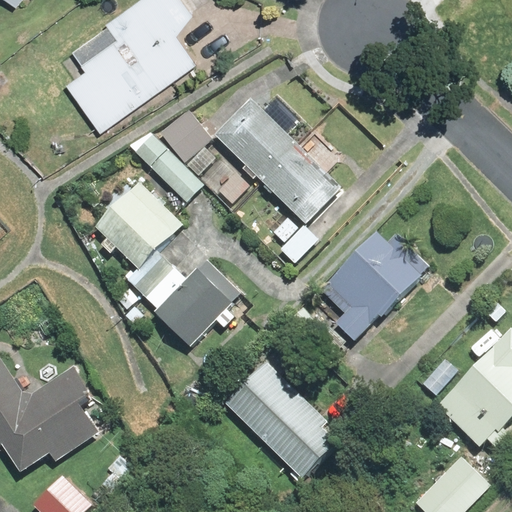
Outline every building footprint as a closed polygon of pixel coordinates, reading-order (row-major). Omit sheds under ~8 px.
[(9,0),(25,10),(32,0),(9,0)] [(195,0),(141,0),(76,48),(91,68),(74,81),(102,120),(198,50),(187,35),(210,18),(195,0)] [(262,83),(215,130),(307,222),(354,175),(262,83)] [(195,113),(168,137),(193,166),(220,142),(195,113)] [(162,139),(157,133),(139,151),(145,156),(195,207),(213,189),(162,139)] [(248,174),(224,196),(237,210),(261,188),(248,174)] [(148,183),(101,227),(141,269),(130,280),(201,354),(259,299),(148,183)] [(388,225),(328,285),(354,312),(343,323),(367,347),(439,275),(388,225)] [(305,236),(294,247),(289,252),(303,267),(328,243),(314,228),(305,236)] [(511,338),(444,406),(491,452),(511,430),(511,338)] [(270,354),(223,403),(301,480),(349,431),(270,354)] [(0,357),(0,445),(1,444),(20,472),(49,453),(55,461),(99,433),(78,400),(90,392),(73,366),(32,393),(23,392),(0,357)] [(445,400),(467,375),(453,363),(431,388),(445,400)] [(465,454),(418,502),(428,511),(472,511),(498,486),(465,454)] [(160,471),(144,456),(130,471),(147,486),(160,471)]
